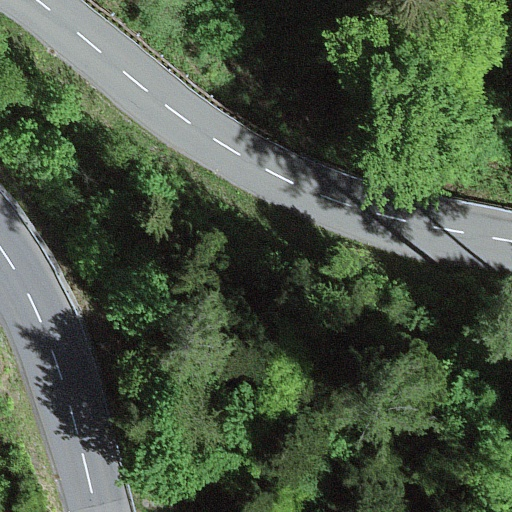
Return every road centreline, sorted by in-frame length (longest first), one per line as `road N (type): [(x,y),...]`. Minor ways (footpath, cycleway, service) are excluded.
road 1 (tertiary): [(511,240),(348,206),(245,166),(153,106),(29,0)]
road 2 (tertiary): [(0,248),(65,392),(94,511)]
